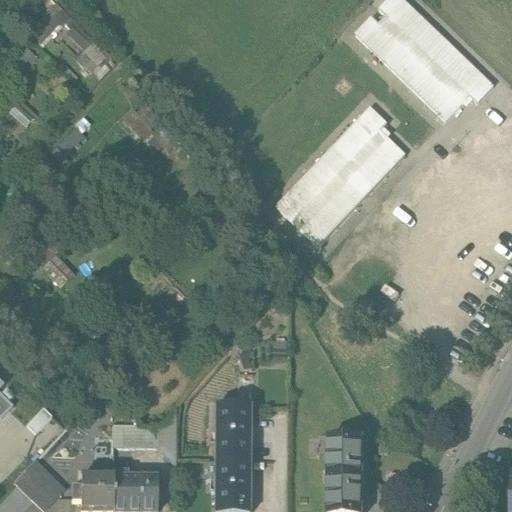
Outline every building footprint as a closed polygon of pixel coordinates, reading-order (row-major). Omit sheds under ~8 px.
[(371,0),(350,23),(356,29),(373,10),(382,0),(371,0)] [(371,19),(354,37),(446,124),(469,100),(477,107),(493,89),(400,0),(389,0),(378,12),(385,18),(378,25),(371,19)] [(29,33),(39,46),(65,27),(56,14),(29,33)] [(387,126),(369,109),(275,208),(292,225),(299,217),(306,224),(299,231),(317,248),(405,157),(380,133),(387,126)] [(0,411),(3,415),(15,403),(0,388),(0,387),(7,380),(0,373),(0,411)] [(249,409),(215,409),(215,463),(249,463),(249,409)] [(113,427),(94,427),(94,458),(113,458),(113,449),(113,427)] [(156,427),(113,427),(113,449),(156,449),(156,427)] [(361,511),(362,440),(328,440),(327,511),(361,511)] [(248,511),(249,463),(215,463),(214,511),(248,511)] [(62,493),(33,465),(14,484),(43,511),(62,493)] [(155,511),(156,480),(127,480),(127,474),(113,474),(113,478),(112,511),(155,511)] [(112,511),(113,478),(81,478),(81,489),(72,489),(72,504),(80,504),(80,511),(112,511)]
